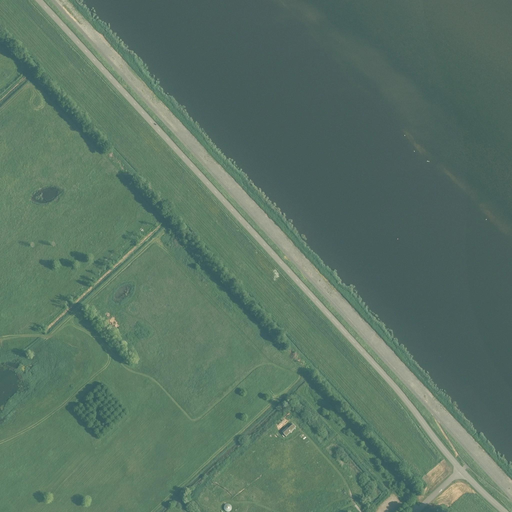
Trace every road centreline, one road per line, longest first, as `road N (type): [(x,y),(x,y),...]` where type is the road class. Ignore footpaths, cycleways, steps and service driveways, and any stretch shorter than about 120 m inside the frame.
road 1 (tertiary): [(38,0),(392,384),(460,470)]
road 2 (track): [(423,504),(306,377),(270,362),(253,367),(196,421),(178,424),(126,407),(100,378),(88,377),(94,366),(76,315),(156,239)]
road 3 (track): [(156,239),(270,362)]
